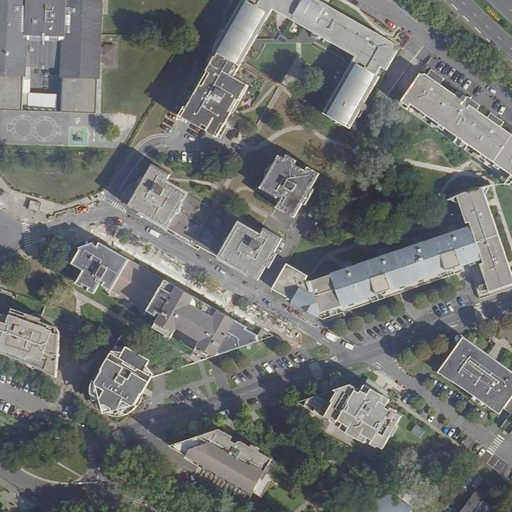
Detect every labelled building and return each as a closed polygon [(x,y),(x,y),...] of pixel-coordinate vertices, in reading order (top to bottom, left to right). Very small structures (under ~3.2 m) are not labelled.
[(29,66),(63,68),(62,78),(65,78),(63,107),(99,108),(100,81),(101,81),(102,66),(117,67),(118,46),(103,45),(104,0),(0,0),(0,104),(25,105),(26,75),(29,75),(29,66)] [(320,111),(342,124),(389,42),(368,27),(343,13),(319,0),(244,0),(227,32),(224,30),(213,50),(234,62),(267,4),(353,53),(320,111)] [(213,50),(204,45),(167,109),(176,114),(213,50)] [(234,62),(213,50),(176,114),(215,137),(221,141),(228,128),(222,124),(242,91),(226,82),(236,63),(234,62)] [(221,141),(247,156),(284,90),(236,63),(226,82),(242,91),(222,124),(228,128),(221,141)] [(433,80),(437,75),(431,71),(427,75),(433,80)] [(439,85),(443,79),(437,75),(433,80),(427,75),(422,72),(400,105),(407,110),(411,103),(511,173),(511,135),(506,131),(502,128),(505,124),(498,119),(495,123),(491,121),(477,111),(472,108),(475,104),(463,95),(460,99),(439,85)] [(32,93),(31,107),(57,108),(58,94),(32,93)] [(274,158),(256,190),(274,201),(276,198),(280,200),(275,209),(293,219),(317,177),(305,170),(303,174),(290,167),(292,163),(283,158),(280,161),(274,158)] [(148,164),(125,204),(137,211),(138,209),(164,224),(182,193),(165,183),(164,185),(161,183),(166,174),(148,164)] [(287,267),(273,291),(318,317),(320,315),(402,286),(483,259),(485,265),(483,266),(491,291),(511,283),(511,271),(484,189),(458,197),(467,223),(470,221),(473,229),(401,253),(311,284),(306,282),(309,278),(287,267)] [(215,211),(182,193),(164,224),(197,243),(215,211)] [(40,212),(41,203),(30,201),(29,210),(40,212)] [(238,224),(215,211),(197,243),(220,256),(238,224)] [(247,271),(247,274),(258,280),(281,239),(263,230),(258,239),(254,237),(255,234),(238,224),(220,256),(247,271)] [(92,243),(78,248),(79,250),(72,265),(84,271),(77,284),(81,286),(94,293),(101,281),(105,283),(104,285),(113,290),(110,296),(123,299),(124,297),(136,304),(134,305),(145,315),(147,310),(156,315),(157,312),(160,314),(153,327),(171,337),(178,324),(182,326),(181,329),(199,338),(200,336),(203,338),(196,351),(209,358),(215,356),(274,336),(263,329),(259,336),(248,329),(248,327),(98,244),(96,248),(93,246),(92,243)] [(0,351),(3,352),(9,354),(14,356),(20,358),(26,360),(31,362),(35,364),(39,366),(44,368),(48,370),(53,373),(58,376),(60,378),(62,334),(56,332),(58,328),(52,326),(53,323),(45,320),(45,318),(31,313),(30,316),(22,313),(21,317),(14,314),(13,317),(10,316),(3,313),(0,312),(0,351)] [(500,411),(504,405),(511,394),(511,369),(466,336),(442,370),(453,378),(481,397),(488,402),(500,411)] [(150,361),(125,346),(119,356),(112,352),(102,369),(103,370),(96,382),(94,381),(94,383),(93,385),(93,388),(93,392),(94,394),(100,397),(106,413),(121,409),(130,413),(131,413),(133,412),(134,410),(136,408),(138,405),(136,404),(143,392),(152,377),(153,375),(145,370),(150,361)] [(361,388),(353,384),(338,388),(343,392),(336,404),(320,394),(302,401),(301,401),(329,416),(330,415),(337,419),(336,420),(341,423),(342,422),(347,425),(345,428),(370,442),(372,438),(376,441),(375,442),(381,446),(382,444),(389,448),(396,435),(397,436),(403,425),(402,425),(407,415),(402,412),(403,411),(395,407),(396,406),(392,403),(394,398),(369,384),(366,389),(362,387),(361,388)] [(415,424),(410,432),(421,438),(425,430),(415,424)] [(275,461),(218,429),(171,445),(256,494),(267,476),(275,461)] [(492,511),(494,508),(483,500),(486,497),(476,490),(461,511),(414,511),(412,510),(414,507),(402,499),(394,493),(383,497),(347,509),(337,511),(492,511)]
